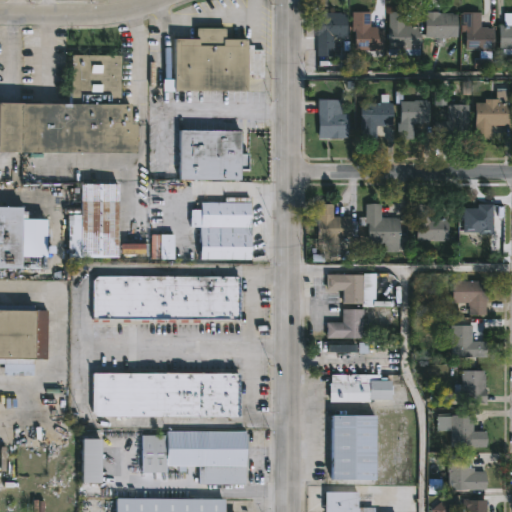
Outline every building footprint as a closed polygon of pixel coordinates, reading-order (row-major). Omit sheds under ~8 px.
[(383,29),(382,50),(381,50),(381,58),(367,58),(368,50),(354,50),(354,32),(351,32),(352,12),(370,12),(370,27),(383,29)] [(404,15),(404,26),(420,26),(420,56),(388,56),(388,12),(404,12),(404,15)] [(438,12),(457,15),(457,37),(424,36),(424,12),(438,12)] [(480,19),(480,21),(484,21),(484,24),(480,24),(480,27),(493,29),(493,51),(464,51),(464,31),(462,31),(462,12),(480,12),(480,19)] [(340,13),(340,14),(346,14),(346,35),(349,35),(349,41),(345,41),(345,37),(332,37),(332,55),(316,55),(316,14),(340,13)] [(511,49),(510,49),(510,55),(502,55),(502,48),(498,48),(498,25),(503,25),(503,13),(511,13),(511,49)] [(224,28),(224,39),(246,39),(245,92),(161,92),(161,79),(172,79),(173,39),(195,39),(195,28),(224,28)] [(0,103),(70,104),(70,56),(119,56),(119,104),(129,104),(129,124),(135,124),(135,154),(0,152),(0,103)] [(508,88),(508,125),(490,125),(490,139),(474,139),(475,103),(484,103),(484,99),(495,99),(495,88),(508,88)] [(403,91),(403,102),(427,101),(427,108),(428,108),(428,123),(413,124),(413,139),(397,139),(397,122),(399,122),(399,105),(395,104),(395,91),(403,91)] [(387,95),(387,102),(392,103),(393,105),(392,125),(376,126),(376,139),(360,139),(360,103),(377,103),(380,102),(380,95),(387,95)] [(333,105),(333,115),(347,115),(347,137),(317,139),(317,100),(333,100),(333,105)] [(467,105),(466,140),(433,139),(434,121),(449,121),(449,105),(467,105)] [(240,132),(240,153),(248,153),(248,171),(239,171),(239,180),(178,180),(179,131),(240,132)] [(117,258),(79,258),(79,249),(70,248),(70,215),(79,215),(80,184),(117,184),(117,258)] [(249,260),(198,260),(200,203),(224,203),(224,198),(249,198),(249,260)] [(332,206),(332,217),(350,217),(350,222),(356,222),(356,238),(350,238),(350,241),(339,241),(339,244),(329,244),(329,240),(316,240),(316,204),(332,205),(332,206)] [(381,207),(381,218),(399,218),(398,252),(384,252),(384,243),(367,242),(367,226),(358,226),(358,218),(364,218),(364,204),(381,204),(381,207)] [(492,205),(492,232),(463,230),(463,209),(477,209),(477,205),(492,205)] [(44,231),(44,252),(35,252),(34,269),(0,269),(0,207),(19,208),(19,226),(28,226),(28,231),(44,231)] [(429,212),(429,219),(449,219),(449,241),(416,241),(416,212),(429,212)] [(490,242),(490,248),(492,248),(492,263),(468,263),(468,249),(478,249),(478,242),(490,242)] [(372,274),(371,300),(369,300),(368,306),(362,306),(362,304),(339,304),(340,292),(324,292),(324,274),(372,274)] [(92,277),(237,278),(237,319),(92,318),(92,277)] [(485,303),(486,316),(468,316),(468,303),(451,303),(451,281),(486,281),(486,303),(485,303)] [(46,361),(32,361),(32,376),(2,376),(2,365),(0,364),(0,310),(46,311),(46,361)] [(362,339),(325,339),(325,323),(341,323),(341,310),(363,310),(362,339)] [(472,328),(472,342),(486,342),(486,358),(450,358),(450,340),(442,340),(442,329),(449,329),(449,325),(472,325),(472,328)] [(485,375),(484,390),(486,390),(486,404),(460,403),(460,399),(453,399),(453,385),(460,385),(460,371),(483,372),(483,375),(485,375)] [(93,374),(238,376),(237,417),(93,415),(93,374)] [(369,376),(369,381),(389,381),(389,400),(368,400),(368,403),(329,403),(329,384),(330,384),(330,376),(369,376)] [(374,481),(330,481),(331,416),(374,417),(374,481)] [(472,416),(472,432),(486,432),(486,448),(443,448),(442,438),(449,438),(449,430),(432,430),(432,417),(472,416)] [(244,432),(244,435),(247,435),(247,467),(244,467),(244,485),(198,485),(198,468),(165,468),(165,474),(140,473),(140,436),(166,436),(166,432),(244,432)] [(81,485),(80,440),(98,440),(98,485),(81,485)] [(470,462),(470,475),(486,475),(486,486),(448,487),(448,473),(447,473),(447,470),(442,471),(442,462),(447,462),(447,459),(470,459),(470,462)] [(357,493),(357,508),(372,508),(372,503),(380,503),(380,511),(324,511),(324,493),(357,493)] [(223,500),(223,511),(114,511),(115,499),(223,500)] [(486,511),(464,511),(464,501),(486,501),(486,511)]
